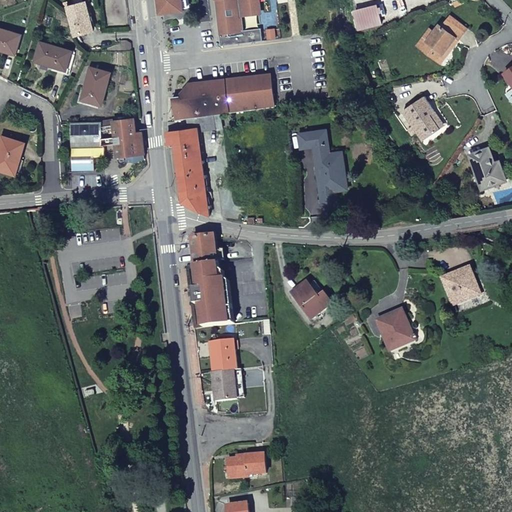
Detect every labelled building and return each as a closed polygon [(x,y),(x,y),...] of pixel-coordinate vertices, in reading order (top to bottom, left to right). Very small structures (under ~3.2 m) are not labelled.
[(162,0),(164,13),(187,10),(185,0),(162,0)] [(215,0),(221,46),(264,41),(262,28),(243,30),(242,16),(260,14),(258,0),(215,0)] [(68,8),(75,36),(94,32),(87,3),(68,8)] [(382,24),(377,5),(355,10),(356,14),(352,15),(355,30),(382,24)] [(450,16),(445,22),(441,28),(439,26),(427,41),(426,40),(420,47),(438,61),(455,39),(458,41),(467,29),(450,16)] [(441,28),(445,22),(440,18),(418,46),(420,47),(426,40),(427,41),(439,26),(441,28)] [(0,28),(0,50),(16,55),(22,35),(0,28)] [(440,63),(458,41),(455,39),(438,61),(440,63)] [(41,42),(35,62),(67,71),(73,52),(41,42)] [(111,74),(91,68),(83,100),(102,105),(111,74)] [(174,97),(177,120),(183,119),(187,119),(220,114),(276,107),(272,75),(185,82),(181,97),(174,97)] [(423,141),(442,128),(432,114),(436,111),(425,96),(402,111),(423,141)] [(432,114),(442,128),(446,125),(436,111),(432,114)] [(202,131),(222,129),(220,114),(187,119),(188,125),(201,124),(202,131)] [(135,118),(114,121),(115,126),(116,138),(103,138),(103,133),(110,133),(109,127),(103,128),(102,123),(71,124),(72,172),(95,171),(95,163),(100,156),(106,156),(106,147),(104,145),(117,145),(118,159),(125,158),(126,162),(136,165),(145,160),(143,133),(136,134),(135,118)] [(167,132),(169,144),(175,144),(183,202),(210,215),(209,208),(212,207),(211,205),(209,206),(205,178),(207,178),(207,175),(205,175),(203,163),(205,163),(204,161),(203,161),(198,128),(167,132)] [(336,191),(348,190),(343,152),(331,153),(327,129),(299,133),(301,149),(315,147),(323,204),(338,202),(336,191)] [(25,144),(3,137),(0,147),(0,169),(16,174),(25,144)] [(489,148),(470,155),(483,189),(506,180),(501,166),(496,168),(489,148)] [(497,226),(494,232),(511,239),(511,225),(511,230),(497,226)] [(193,238),(197,265),(220,262),(217,235),(193,238)] [(220,262),(197,265),(199,288),(193,289),(194,296),(200,295),(201,304),(204,328),(231,325),(226,278),(222,278),(220,262)] [(471,267),(444,278),(453,304),(471,297),(472,299),(482,295),(471,267)] [(294,293),(314,319),(334,304),(326,294),(320,298),(308,282),(294,293)] [(403,310),(378,321),(392,351),(417,340),(403,310)] [(235,340),(215,342),(217,356),(212,357),(214,373),(235,370),(239,369),(235,340)] [(242,369),(239,369),(235,370),(239,398),(246,397),(242,369)] [(239,398),(235,370),(214,373),(218,403),(239,400),(239,398)] [(265,455),(229,460),(231,479),(249,477),(249,475),(267,473),(265,455)]
